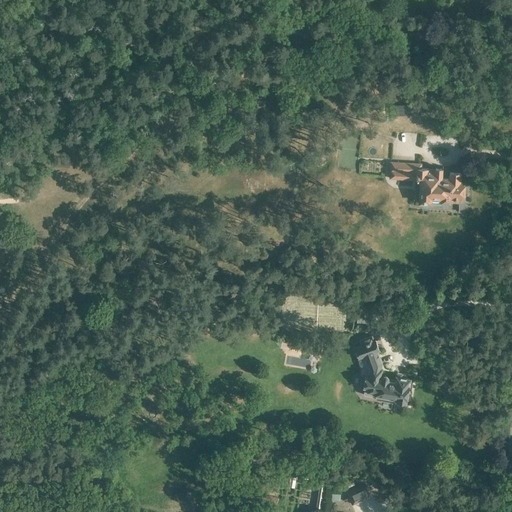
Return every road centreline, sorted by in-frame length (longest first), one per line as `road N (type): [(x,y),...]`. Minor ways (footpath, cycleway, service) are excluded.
road 1 (track): [(195,64),(201,72),(92,190),(0,323)]
road 2 (track): [(193,0),(203,47),(195,64),(139,54),(121,36),(97,48),(0,60)]
